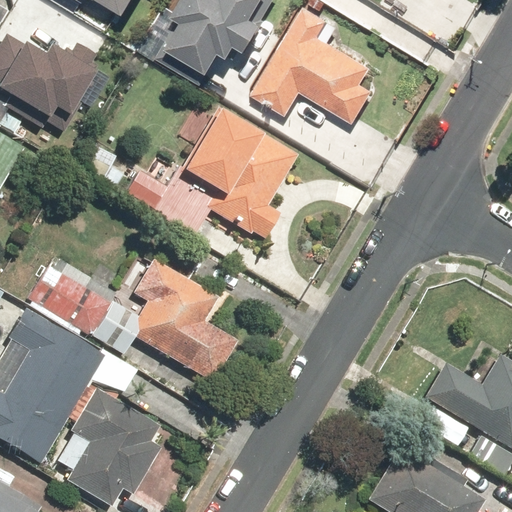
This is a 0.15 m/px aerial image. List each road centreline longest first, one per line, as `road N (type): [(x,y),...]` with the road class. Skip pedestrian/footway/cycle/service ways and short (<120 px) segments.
road 1 (residential): [(432,187),(237,511)]
road 2 (residential): [(511,47),(432,187)]
